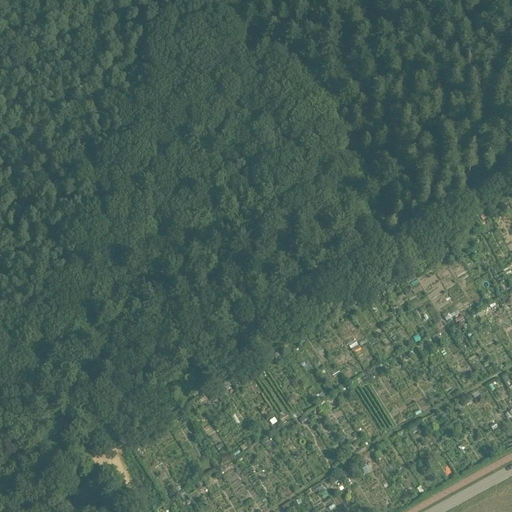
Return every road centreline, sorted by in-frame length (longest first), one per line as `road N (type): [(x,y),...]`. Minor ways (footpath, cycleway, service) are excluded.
road 1 (track): [(0,407),(91,238),(187,0)]
road 2 (track): [(99,462),(346,294),(377,262)]
road 3 (track): [(377,262),(377,203),(359,169),(301,91),(194,0)]
road 4 (track): [(511,367),(268,511)]
road 5 (track): [(511,181),(377,262)]
